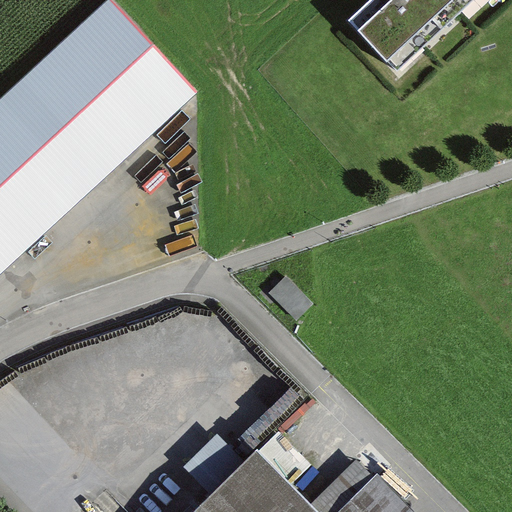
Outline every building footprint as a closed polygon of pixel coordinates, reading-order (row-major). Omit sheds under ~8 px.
[(115,0),(104,0),(0,98),(0,276),(200,88),(115,0)] [(364,0),(349,14),(393,63),(463,0),(364,0)] [(315,304),(286,276),(271,292),(300,319),(315,304)] [(300,511),(247,458),(191,511),(300,511)] [(404,511),(354,461),(321,493),(339,511),(404,511)]
